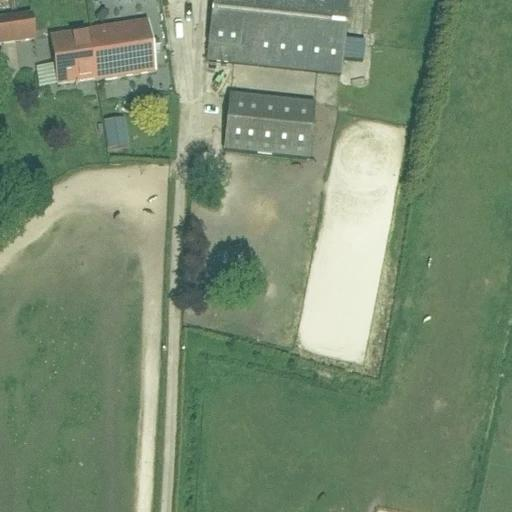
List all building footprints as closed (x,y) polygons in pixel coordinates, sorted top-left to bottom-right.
[(340,78),(348,0),(212,0),(206,63),(340,78)] [(0,47),(34,42),(30,18),(0,22),(0,47)] [(95,87),(154,78),(146,25),(89,33),(90,34),(49,40),(56,88),(95,82),(95,87)] [(308,163),(314,107),(229,98),(223,154),(308,163)] [(125,121),(104,122),(106,152),(127,150),(125,121)]
